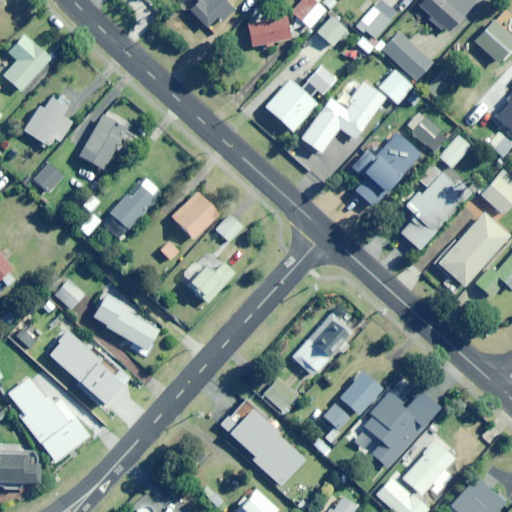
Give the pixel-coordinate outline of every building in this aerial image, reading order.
[(220,22),(233,11),(222,0),(195,0),(197,2),(188,11),(205,28),(216,18),(220,22)] [(308,28),(325,11),(312,0),(302,0),(291,12),(308,28)] [(375,39),(401,6),(394,0),(382,0),(375,9),(373,7),(358,26),(375,39)] [(444,35),(475,2),(472,0),(424,0),(416,8),(444,35)] [(332,47),(346,31),(330,17),(316,34),(332,47)] [(251,47),(289,41),(285,18),(247,24),(251,47)] [(499,65),(511,49),(511,36),(494,20),(474,43),(499,65)] [(415,81),(431,63),(399,34),(382,52),(415,81)] [(50,60),(23,36),(7,53),(16,61),(3,76),(20,92),(50,60)] [(291,79),(265,108),(293,132),(338,81),(320,66),(301,89),(291,79)] [(439,100),(457,77),(445,68),(427,91),(439,100)] [(396,104),(412,88),(395,71),(379,88),(396,104)] [(354,140),(384,99),(363,83),(344,109),(330,99),(300,140),(320,154),(339,129),(354,140)] [(71,102),(61,96),(56,103),(50,99),(43,110),(39,107),(23,131),(48,148),(54,139),(59,142),(72,124),(61,117),(71,102)] [(485,133),(506,109),(491,96),(471,121),(485,133)] [(129,126),(105,111),(78,157),(103,171),(129,126)] [(426,146),(440,132),(421,113),(407,127),(426,146)] [(447,139),(456,129),(450,123),(441,133),(447,139)] [(373,209),(421,156),(397,134),(375,159),(366,151),(350,168),(364,180),(354,192),(373,209)] [(453,170),(472,148),(458,135),(439,157),(453,170)] [(511,148),(504,142),(495,152),(501,158),(511,148)] [(62,176),(50,164),(34,181),(47,193),(62,176)] [(451,193),(456,187),(431,166),(399,203),(416,217),(401,234),(419,250),(461,202),(451,193)] [(502,215),(511,203),(511,179),(502,171),(480,195),(502,215)] [(163,195),(146,178),(111,214),(128,231),(163,195)] [(217,216),(195,193),(170,218),(192,240),(217,216)] [(101,222),(92,214),(79,229),(88,237),(101,222)] [(463,287),(509,237),(484,214),(438,264),(463,287)] [(242,227),(228,215),(214,231),(229,243),(242,227)] [(178,253),(169,243),(160,251),(168,261),(178,253)] [(13,269),(0,253),(0,280),(3,278),(10,285),(16,281),(8,272),(13,269)] [(510,291),(511,289),(511,255),(496,272),(492,268),(475,284),(489,298),(504,284),(510,291)] [(233,274),(222,264),(212,275),(196,260),(182,276),(188,282),(185,285),(206,304),(233,274)] [(84,295),(66,281),(54,296),(71,310),(84,295)] [(127,298),(109,288),(91,319),(145,351),(157,331),(133,316),(136,312),(123,304),(127,298)] [(339,345),(347,337),(328,319),(291,358),(312,377),(341,347),(339,345)] [(35,338),(24,326),(14,336),(25,348),(35,338)] [(119,388),(98,346),(74,358),(77,365),(69,369),(77,386),(85,382),(94,401),(119,388)] [(358,416),(381,391),(362,373),(339,399),(358,416)] [(285,415),(299,398),(276,379),(262,396),(285,415)] [(373,417),(363,427),(365,429),(352,443),(361,450),(373,436),(382,443),(371,455),(386,468),(439,409),(419,392),(406,408),(389,393),(370,415),(373,417)] [(336,430),(348,418),(336,406),(324,418),(336,430)] [(279,487),(304,461),(251,411),(236,426),(227,417),(219,426),(252,457),(250,459),(279,487)] [(441,447),(445,443),(436,436),(401,480),(423,497),(436,480),(440,483),(447,474),(444,472),(455,458),(441,447)] [(325,457),(331,451),(319,440),(314,446),(325,457)] [(0,487),(1,487),(1,491),(20,489),(19,485),(38,483),(36,465),(37,464),(37,462),(37,461),(36,459),(36,458),(35,456),(35,455),(34,454),(33,453),(31,452),(30,451),(29,451),(27,450),(26,450),(24,450),(0,451),(0,487)] [(454,511),(497,511),(505,503),(476,478),(449,507),(454,511)] [(376,496),(392,511),(427,511),(432,507),(420,496),(418,499),(413,495),(411,497),(392,479),(376,496)] [(276,511),(277,511),(254,489),(232,511),(276,511)] [(356,511),(358,510),(340,498),(330,511),(328,511),(327,511),(356,511)]
